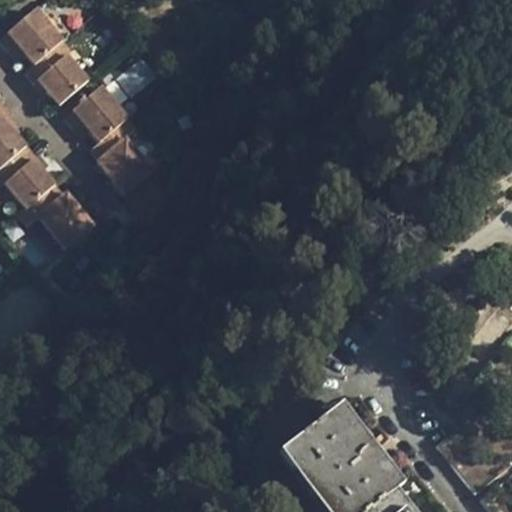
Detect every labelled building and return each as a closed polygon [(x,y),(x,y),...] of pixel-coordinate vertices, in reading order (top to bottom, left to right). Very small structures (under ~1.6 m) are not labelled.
[(10,47),(1,55),(9,63),(17,56),(10,47)] [(50,47),(27,67),(18,74),(28,86),(31,83),(40,93),(53,107),(81,82),(50,47)] [(31,83),(28,86),(37,96),(40,93),(31,83)] [(93,88),(58,119),(67,130),(76,123),(83,132),(93,143),(120,119),(93,88)] [(10,121),(1,111),(0,111),(0,168),(20,149),(9,137),(2,128),(10,121)] [(120,119),(93,143),(84,150),(93,161),(91,162),(119,193),(146,170),(119,138),(129,129),(120,119)] [(18,130),(10,121),(2,128),(9,137),(18,130)] [(76,123),(67,130),(75,139),(83,132),(76,123)] [(21,148),(20,149),(0,168),(0,188),(3,185),(23,208),(52,183),(39,169),(36,172),(27,162),(30,159),(21,148)] [(39,169),(30,159),(27,162),(36,172),(39,169)] [(52,182),(52,183),(23,208),(15,214),(25,225),(36,216),(63,247),(90,223),(63,192),(61,193),(52,182)] [(335,380),(277,425),(341,509),(337,511),(423,511),(396,476),(404,470),(335,380)]
